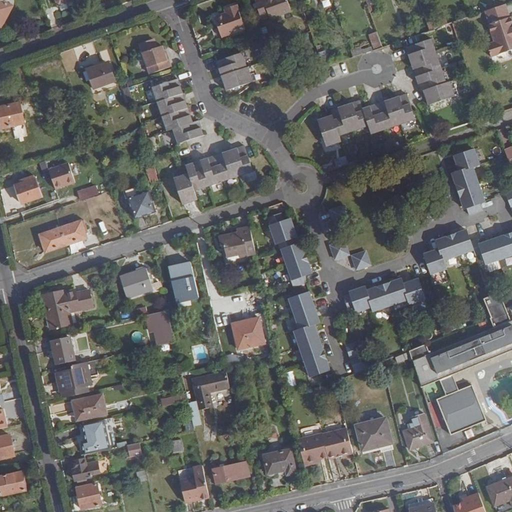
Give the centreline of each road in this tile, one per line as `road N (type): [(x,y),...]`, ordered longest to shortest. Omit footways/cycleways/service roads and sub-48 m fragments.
road 1 (residential): [(9,286),(285,192)]
road 2 (residential): [(9,286),(59,511)]
road 3 (residential): [(334,284),(412,258),(424,237),(501,209)]
road 4 (residential): [(171,0),(0,60)]
road 5 (residential): [(511,438),(426,474),(340,494)]
road 6 (residential): [(267,136),(208,105),(172,0)]
road 7 (residential): [(367,74),(315,92),(267,136)]
